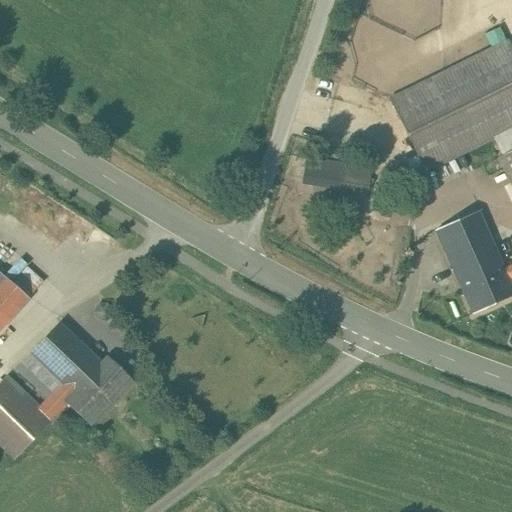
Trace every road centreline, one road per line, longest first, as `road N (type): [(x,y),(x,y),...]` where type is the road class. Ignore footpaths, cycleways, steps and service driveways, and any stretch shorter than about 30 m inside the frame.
road 1 (unclassified): [(152,511),(381,333)]
road 2 (tertiary): [(237,256),(0,115)]
road 3 (unclassified): [(237,256),(319,0)]
road 4 (tertiary): [(381,333),(237,256)]
road 5 (tertiary): [(511,382),(381,333)]
